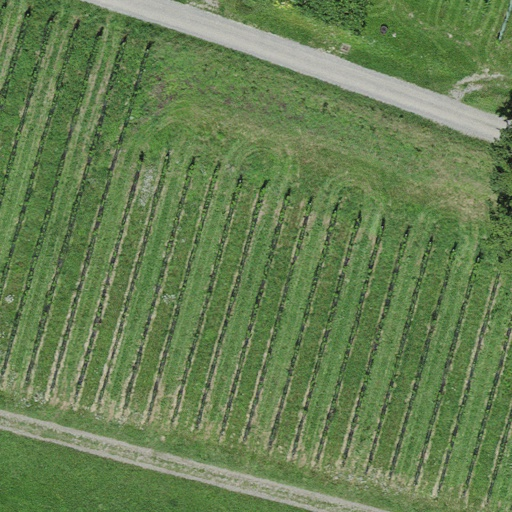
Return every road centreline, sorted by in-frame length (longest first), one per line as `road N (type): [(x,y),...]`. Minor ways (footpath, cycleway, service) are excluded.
road 1 (track): [(98,0),(370,77),(511,131)]
road 2 (track): [(331,511),(0,429)]
